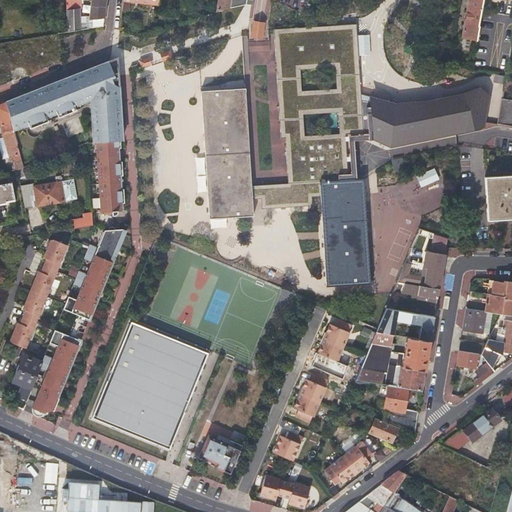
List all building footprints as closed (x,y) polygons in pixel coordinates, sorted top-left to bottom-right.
[(76,0),(66,0),(68,30),(80,28),(79,12),(79,4),(77,4),(76,0)] [(91,0),(90,12),(89,27),(103,24),(105,12),(106,0),(91,0)] [(218,0),(217,10),(229,5),(230,0),(218,0)] [(469,0),(463,37),(476,39),(483,0),(469,0)] [(79,12),(80,28),(89,27),(90,12),(79,12)] [(264,22),(252,20),(249,36),(261,38),(264,22)] [(426,102),(395,103),(371,101),(371,102),(362,101),(362,100),(361,100),(356,24),(328,25),(273,29),(280,138),(284,138),(288,183),(251,186),(244,88),(200,91),(209,219),(253,216),(252,199),(260,199),(262,209),(312,206),(311,197),(320,196),(326,287),(371,283),(366,211),(364,179),(357,179),(349,179),(348,174),(346,136),(346,134),(364,133),(364,134),(370,133),(374,133),(374,137),(377,139),(391,146),(484,125),(489,93),(479,85),(462,91),(463,95),(444,99),(444,97),(434,99),(434,107),(426,108),(426,102)] [(58,32),(41,35),(43,49),(23,56),(23,59),(29,74),(48,67),(61,61),(58,32)] [(41,35),(0,41),(0,48),(3,59),(5,60),(23,59),(23,56),(43,49),(41,35)] [(258,52),(268,51),(267,43),(257,44),(258,52)] [(170,51),(161,54),(162,61),(172,58),(170,51)] [(118,82),(118,76),(117,64),(116,57),(103,63),(96,66),(97,69),(91,71),(90,68),(25,94),(6,102),(13,125),(14,129),(19,127),(30,123),(31,127),(32,127),(50,120),(48,116),(59,112),(60,116),(79,109),(77,104),(86,101),(97,101),(98,101),(98,103),(96,104),(97,128),(93,128),(94,142),(97,142),(104,142),(120,141),(122,140),(121,128),(118,82)] [(139,61),(141,68),(151,65),(149,58),(139,61)] [(0,85),(11,81),(6,68),(4,69),(0,70),(0,85)] [(497,123),(511,125),(511,117),(511,100),(501,98),(497,123)] [(13,125),(6,102),(0,104),(0,120),(2,128),(13,125)] [(10,157),(21,154),(14,130),(4,133),(10,157)] [(120,148),(120,141),(104,142),(97,142),(97,161),(100,209),(108,209),(112,210),(118,210),(121,210),(120,205),(120,203),(123,202),(122,188),(120,187),(119,182),(119,177),(122,176),(121,159),(118,159),(118,155),(117,149),(120,148)] [(402,159),(392,161),(394,172),(404,170),(402,159)] [(11,171),(24,167),(22,161),(9,164),(11,171)] [(0,174),(11,171),(9,164),(8,162),(0,164),(0,174)] [(435,170),(416,174),(419,186),(438,182),(435,170)] [(34,183),(21,186),(25,208),(77,197),(73,179),(62,181),(61,176),(55,177),(56,182),(45,184),(34,186),(34,183)] [(511,178),(483,179),(484,198),(485,223),(511,222),(511,178)] [(10,183),(0,185),(0,203),(6,203),(6,201),(8,201),(13,200),(10,183)] [(67,220),(68,229),(92,225),(91,212),(82,214),(82,218),(67,220)] [(67,297),(62,310),(81,318),(89,321),(96,306),(101,293),(108,274),(113,263),(110,262),(116,247),(120,235),(114,232),(114,231),(114,230),(112,228),(111,228),(110,228),(108,229),(108,230),(105,229),(98,248),(88,244),(83,258),(92,262),(87,275),(78,271),(75,278),(73,285),(81,288),(76,301),(67,297)] [(434,234),(419,229),(417,234),(433,239),(434,234)] [(421,286),(438,289),(442,269),(444,256),(443,255),(445,248),(447,238),(434,234),(433,239),(429,254),(427,253),(424,270),(427,271),(425,283),(421,283),(421,286)] [(67,246),(53,241),(49,251),(47,251),(46,251),(46,252),(44,255),(47,257),(46,260),(44,265),(57,270),(67,246)] [(406,264),(406,271),(416,273),(417,265),(406,264)] [(33,291),(47,296),(57,270),(44,265),(41,270),(41,273),(39,276),(36,275),(35,278),(35,279),(35,280),(37,282),(33,291)] [(79,268),(72,265),(68,275),(75,278),(78,271),(79,268)] [(401,272),(397,282),(414,285),(419,286),(420,279),(412,277),(412,274),(401,272)] [(490,279),(487,294),(503,297),(503,299),(511,300),(511,280),(506,280),(506,282),(490,279)] [(433,298),(437,299),(438,289),(421,286),(419,286),(418,294),(417,295),(423,296),(433,298)] [(23,317),(36,323),(47,296),(33,291),(29,301),(29,302),(27,302),(26,302),(25,303),(24,307),(26,308),(25,311),(23,317)] [(484,312),(485,312),(495,313),(501,314),(511,316),(511,300),(503,299),(503,297),(487,294),(482,293),(479,311),(484,312)] [(389,301),(386,308),(393,310),(394,302),(389,301)] [(420,315),(433,317),(435,309),(421,307),(420,315)] [(465,309),(462,329),(481,333),(485,312),(484,312),(479,311),(465,309)] [(501,314),(495,313),(488,325),(494,328),(501,314)] [(12,343),(26,348),(36,323),(23,317),(20,324),(19,327),(16,326),(15,328),(15,329),(15,331),(16,332),(16,333),(12,343)] [(327,335),(325,339),(344,347),(350,332),(349,332),(351,326),(337,320),(335,326),(330,324),(325,334),(327,335)] [(496,336),(495,341),(511,343),(511,320),(504,320),(502,327),(500,333),(497,333),(496,336)] [(94,418),(169,449),(206,354),(133,322),(94,418)] [(86,329),(74,324),(71,330),(83,335),(86,329)] [(34,415),(40,418),(41,417),(42,417),(44,415),(44,412),(43,411),(45,405),(46,403),(54,407),(57,398),(65,380),(74,358),(80,342),(54,332),(42,362),(41,365),(39,368),(47,372),(41,387),(32,410),(32,411),(32,413),(34,415)] [(376,332),(356,379),(371,381),(376,382),(381,383),(383,373),(372,371),(382,345),(387,346),(391,346),(390,351),(393,352),(394,343),(391,343),(392,335),(376,332)] [(407,388),(421,390),(429,341),(406,337),(403,353),(397,352),(397,355),(403,356),(401,366),(399,366),(396,386),(407,388)] [(323,343),(322,342),(318,353),(322,355),(320,361),(333,367),(336,361),(337,361),(344,347),(325,339),(323,343)] [(460,339),(458,350),(481,353),(484,346),(486,344),(460,339)] [(484,346),(481,353),(483,356),(484,358),(490,354),(488,351),(484,346)] [(481,353),(458,350),(456,364),(456,365),(475,368),(481,364),(483,356),(481,353)] [(484,358),(487,362),(493,358),(490,354),(484,358)] [(41,365),(42,362),(23,355),(13,380),(21,383),(23,384),(31,388),(33,383),(39,368),(41,365)] [(487,362),(494,372),(500,367),(493,358),(487,362)] [(468,378),(474,387),(494,372),(487,362),(476,370),(475,373),(468,378)] [(33,383),(41,387),(47,372),(39,368),(33,383)] [(303,390),(301,394),(320,402),(326,388),(325,387),(327,381),(314,375),(311,381),(306,379),(302,389),(303,390)] [(356,379),(354,384),(345,405),(351,408),(360,386),(370,387),(371,381),(356,379)] [(27,400),(31,388),(23,384),(18,397),(27,400)] [(397,428),(408,437),(417,411),(404,409),(407,388),(396,386),(387,384),(382,421),(397,428)] [(511,408),(511,407),(511,389),(503,397),(511,408)] [(299,398),(298,397),(294,408),(298,410),(296,416),(310,422),(312,416),(314,416),(320,402),(301,394),(299,398)] [(351,408),(345,405),(342,410),(352,414),(354,409),(351,408)] [(440,446),(453,452),(470,440),(472,442),(499,421),(492,411),(463,432),(461,429),(440,446)] [(382,421),(375,418),(369,433),(391,442),(397,428),(382,421)] [(276,448),(274,453),(289,459),(293,461),(303,438),(289,432),(286,438),(280,435),(275,448),(276,448)] [(230,473),(240,449),(233,446),(208,436),(199,456),(216,463),(214,466),(230,473)] [(363,440),(343,455),(356,471),(359,468),(360,469),(365,466),(371,461),(367,456),(372,452),(363,440)] [(356,471),(343,455),(324,470),(333,482),(338,478),(342,483),(349,478),(353,475),(352,474),(356,471)] [(381,485),(367,496),(370,498),(377,503),(372,511),(380,511),(385,506),(405,477),(397,473),(381,485)] [(268,498),(275,500),(276,495),(283,497),(287,482),(280,480),(281,479),(265,474),(260,494),(264,495),(264,497),(268,498)] [(293,484),(287,482),(283,497),(289,498),(288,504),(293,505),(298,507),(299,505),(303,506),(309,487),(294,483),(293,484)] [(372,511),(377,503),(370,498),(367,496),(346,511),(372,511)] [(452,511),(457,501),(449,497),(442,511),(452,511)]
